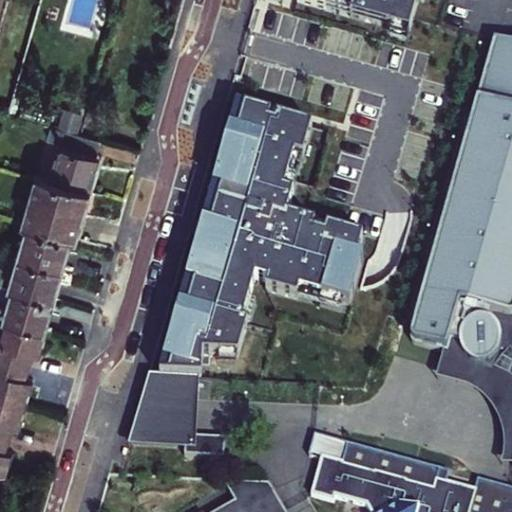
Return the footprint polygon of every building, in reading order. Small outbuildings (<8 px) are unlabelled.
[(283,0),(318,9),(320,2),(345,9),(343,17),(402,35),(411,0),(283,0)] [(433,14),(418,14),(417,44),(458,45),(459,10),(434,9),(433,14)] [(511,51),(486,44),(465,116),(468,120),(465,134),(459,135),(418,277),(413,297),(415,300),(417,301),(415,308),(410,307),(402,336),(401,339),(403,342),(406,343),(435,351),(428,377),(469,389),(486,399),(494,409),(502,422),(506,439),(506,454),(503,466),(511,466),(511,322),(506,321),(508,320),(510,320),(511,318),(511,316),(511,51)] [(304,128),(229,107),(224,133),(154,378),(195,380),(195,357),(232,358),(240,324),(235,322),(247,280),(261,284),(258,290),(290,300),(293,292),(343,307),(357,261),(350,259),(356,239),(281,217),(304,128)] [(63,133),(49,180),(92,193),(96,181),(102,159),(97,157),(101,143),(63,133)] [(92,193),(49,180),(39,177),(24,226),(73,240),(78,241),(83,224),(92,193)] [(68,258),(73,240),(24,226),(16,254),(64,268),(68,258)] [(0,283),(15,288),(55,299),(59,287),(64,268),(16,254),(12,269),(0,264),(0,283)] [(49,319),(55,299),(15,288),(6,319),(46,330),(49,319)] [(0,331),(0,352),(31,361),(36,347),(41,348),(42,343),(46,330),(6,319),(4,318),(0,331)] [(31,361),(0,352),(0,407),(21,414),(30,385),(32,379),(27,378),(31,361)] [(154,378),(140,377),(134,396),(118,448),(185,451),(187,437),(192,437),(195,380),(154,378)] [(20,418),(21,414),(0,407),(0,473),(4,474),(9,455),(10,452),(5,450),(6,447),(14,420),(19,421),(20,418)] [(192,437),(187,437),(185,451),(185,456),(224,460),(226,440),(192,437)] [(304,459),(315,461),(430,491),(431,491),(433,483),(442,485),(445,475),(310,437),(304,459)] [(442,485),(433,483),(431,491),(430,491),(315,461),(308,486),(305,496),(328,503),(329,496),(358,504),(363,511),(451,511),(453,506),(472,508),(476,495),(442,485)] [(279,511),(261,484),(222,483),(232,498),(210,511),(201,511),(202,511),(200,511),(279,511)] [(511,511),(511,493),(479,484),(476,495),(472,508),(470,511),(511,511)]
